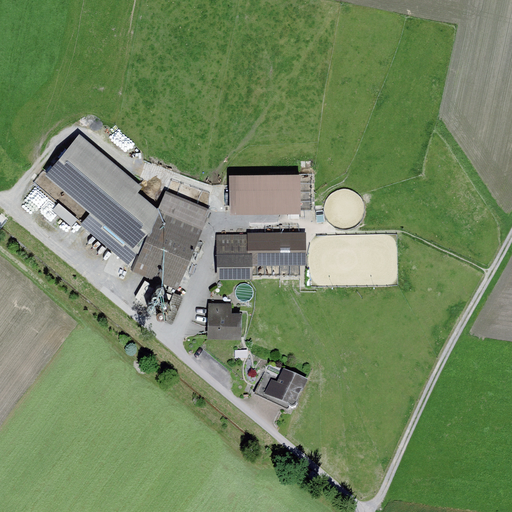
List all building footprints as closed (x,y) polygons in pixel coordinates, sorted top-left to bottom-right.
[(145,188),(83,136),(49,177),(93,214),(82,227),(136,275),(182,292),(211,212),(167,191),(161,211),(143,194),(145,188)] [(306,173),(233,175),(234,214),(307,212),(306,173)] [(287,235),(217,235),(220,281),(257,279),(258,266),(288,268),(287,235)] [(233,307),(211,307),(212,341),(247,341),(246,316),(238,316),(233,312),(233,307)] [(277,384),(270,400),(302,414),(314,385),(291,375),(285,387),(277,384)]
